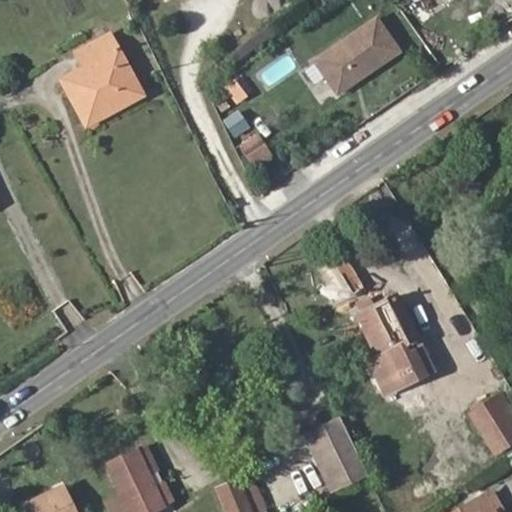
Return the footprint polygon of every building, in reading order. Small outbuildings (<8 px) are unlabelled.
[(370,19),(309,62),(332,95),(393,52),(370,19)] [(109,35),(78,53),(87,68),(93,80),(70,93),(89,125),(144,94),(109,35)] [(87,68),(63,81),(70,93),(93,80),(87,68)] [(241,128),(231,113),(219,122),(229,136),(241,128)] [(269,153),(258,136),(237,151),(248,167),(269,153)] [(436,263),(417,269),(424,292),(444,285),(436,263)] [(418,368),(404,340),(394,345),(372,298),(352,309),(369,344),(359,348),(379,388),(418,368)] [(511,413),(502,397),(472,415),(495,455),(511,444),(511,413)] [(404,418),(410,431),(430,420),(424,408),(404,418)] [(331,491),(362,477),(334,419),(303,433),(331,491)] [(147,511),(164,504),(154,483),(151,485),(133,450),(104,464),(119,494),(105,501),(110,511),(147,511)] [(235,476),(217,484),(230,511),(250,511),(252,511),(239,486),(235,476)] [(252,511),(250,511),(264,511),(250,480),(239,486),(252,511)] [(230,511),(217,484),(214,485),(226,511),(230,511)] [(22,505),(25,511),(73,511),(61,486),(22,505)] [(491,491),(454,511),(494,511),(493,510),(500,506),(491,491)] [(313,495),(287,511),(288,511),(311,511),(320,507),(313,495)]
